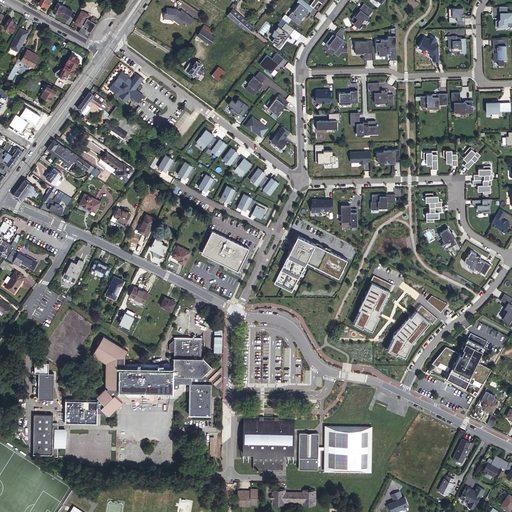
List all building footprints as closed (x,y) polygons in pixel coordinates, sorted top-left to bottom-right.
[(294,11),(292,11),(289,15),(299,23),(302,19),(303,20),(306,16),(305,15),(309,10),(311,11),(314,7),(311,5),(305,0),(298,0),(297,1),(300,3),(294,11)] [(314,0),(311,5),(314,7),(318,9),(324,0),(314,0)] [(62,15),(66,7),(62,5),(58,2),(53,10),(58,13),(59,13),(62,15)] [(374,9),(365,2),(360,8),(361,9),(358,13),(357,12),(352,19),(356,21),(354,23),(361,28),(365,24),(363,22),(366,18),(367,20),(370,16),(369,15),(374,9)] [(461,5),(457,5),(457,7),(449,8),(449,16),(453,16),(453,22),(457,22),(457,25),(465,25),(465,20),(464,20),(464,16),(465,16),(465,12),(464,11),(464,6),(461,6),(461,5)] [(511,12),(506,12),(506,6),(499,6),(499,20),(495,20),(495,26),(500,26),(500,28),(506,28),(506,26),(511,26),(511,21),(511,12)] [(181,22),(188,27),(194,19),(181,10),(180,11),(177,8),(167,7),(166,12),(165,11),(164,17),(170,18),(171,18),(173,18),(179,24),(181,22)] [(251,32),(256,26),(232,9),(227,16),(251,32)] [(84,25),(89,15),(82,11),(75,23),(82,27),(79,32),(85,35),(90,33),(97,22),(91,19),(87,27),(84,25)] [(13,21),(8,18),(3,27),(11,32),(16,24),(12,22),(13,21)] [(274,34),(271,38),(276,43),(275,43),(280,47),(284,41),(283,40),(289,33),(290,34),(295,28),(286,21),(282,27),(280,26),(277,30),(275,28),(273,33),(274,34)] [(215,37),(213,36),(211,35),(213,31),(204,25),(197,35),(210,44),(215,37)] [(389,35),(388,35),(388,38),(376,39),(376,49),(379,49),(379,55),(387,54),(387,52),(390,52),(391,59),(397,59),(396,35),(396,30),(396,27),(389,28),(389,35)] [(340,28),(336,34),(335,36),(333,35),(326,44),(335,52),(334,53),(338,56),(341,52),(348,52),(348,41),(344,39),(344,30),(340,28)] [(19,30),(9,49),(16,53),(27,34),(19,30)] [(430,39),(425,36),(419,47),(424,50),(425,48),(430,50),(429,52),(433,55),(433,61),(439,61),(439,46),(435,44),(438,39),(432,36),(430,39)] [(448,36),(449,47),(453,47),(453,50),(460,50),(460,52),(466,52),(466,38),(462,38),(462,37),(457,37),(457,36),(448,36)] [(509,38),(499,39),(500,45),(497,46),(497,51),(493,51),(493,60),(498,60),(498,65),(504,65),(504,58),(507,58),(506,47),(509,47),(509,38)] [(356,46),(356,54),(362,53),(362,52),(367,51),(367,52),(373,52),(373,40),(367,40),(367,41),(355,41),(355,46),(356,46)] [(36,56),(26,51),(20,62),(33,69),(38,59),(36,57),(36,56)] [(284,57),(277,52),(273,58),(268,54),(260,63),(271,72),(279,63),(284,57)] [(71,55),(65,65),(74,69),(76,66),(77,66),(79,61),(75,59),(76,58),(71,55)] [(197,60),(196,60),(192,65),(189,62),(184,70),(197,78),(204,69),(200,66),(202,64),(200,62),(200,61),(198,59),(197,60)] [(15,64),(5,83),(8,85),(19,66),(15,64)] [(74,69),(65,65),(59,76),(63,78),(64,77),(67,79),(69,76),(70,76),(74,69)] [(211,75),(218,81),(226,72),(218,66),(217,68),(216,69),(211,75)] [(262,81),(267,76),(260,70),(255,76),(255,75),(249,82),(250,83),(246,88),(254,94),(258,89),(259,86),(260,87),(263,82),(262,81)] [(128,78),(129,77),(129,76),(122,71),(117,78),(118,78),(115,82),(114,82),(109,88),(116,93),(117,92),(121,95),(120,96),(127,102),(130,96),(139,102),(144,95),(136,89),(144,79),(137,74),(132,80),(132,81),(128,78)] [(387,104),(393,104),(393,94),(388,94),(388,90),(379,91),(379,82),(370,83),(370,90),(374,90),(375,102),(387,101),(387,104)] [(50,102),(56,90),(47,85),(41,96),(50,102)] [(317,90),(316,91),(316,101),(317,103),(329,102),(334,102),(333,91),(329,92),(329,89),(324,90),(322,90),(321,90),(317,90)] [(15,96),(21,99),(25,93),(18,90),(15,96)] [(105,100),(91,90),(90,92),(94,95),(93,96),(103,104),(102,105),(101,104),(99,107),(102,109),(105,105),(105,100)] [(339,92),(340,103),(352,103),(352,101),(360,101),(359,90),(351,90),(351,91),(339,92)] [(94,95),(90,92),(89,91),(85,97),(99,107),(101,104),(102,105),(103,104),(93,96),(94,95)] [(474,110),(473,105),(473,103),(473,100),(465,100),(464,101),(461,102),(460,92),(451,92),(452,100),(454,100),(454,112),(460,111),(460,113),(466,113),(466,112),(472,112),(474,110)] [(285,104),(288,101),(279,93),(268,107),(278,114),(281,111),(280,110),(284,104),(285,104)] [(439,96),(436,96),(436,93),(432,93),(432,94),(427,95),(420,95),(416,96),(416,100),(421,100),(421,107),(427,106),(427,108),(439,108),(439,99),(448,99),(447,93),(439,93),(439,96)] [(97,113),(99,110),(98,109),(99,107),(85,97),(77,108),(84,114),(85,113),(88,109),(89,110),(92,112),(93,110),(97,113)] [(239,111),(241,112),(240,112),(243,115),(249,106),(241,100),(238,103),(236,101),(232,106),(235,108),(233,111),(237,114),(239,111)] [(26,112),(31,105),(25,101),(21,109),(20,108),(10,124),(21,131),(23,129),(27,121),(20,116),(23,110),(26,112)] [(486,102),(486,114),(500,113),(510,112),(509,102),(500,102),(500,101),(486,102)] [(116,124),(125,112),(124,111),(120,116),(114,112),(118,107),(116,105),(109,115),(107,118),(116,124)] [(109,115),(102,109),(99,107),(98,109),(99,110),(102,113),(107,118),(109,115)] [(120,116),(124,111),(118,107),(114,112),(120,116)] [(359,111),(350,112),(350,113),(351,125),(357,124),(357,131),(357,134),(364,134),(369,134),(377,133),(377,131),(377,125),(376,125),(376,120),(368,120),(368,122),(359,122),(359,113),(359,111)] [(132,136),(140,142),(148,129),(125,112),(116,124),(132,136)] [(340,112),(329,112),(329,119),(319,119),(319,122),(317,122),(316,122),(316,128),(326,127),(326,131),(333,130),(333,127),(337,127),(337,119),(340,119),(340,112)] [(107,118),(102,113),(100,116),(102,118),(98,123),(102,126),(103,124),(107,118)] [(267,128),(252,116),(246,124),(252,129),(253,128),(257,131),(257,130),(263,134),(267,128)] [(128,142),(132,136),(116,124),(107,118),(103,124),(128,142)] [(29,119),(27,121),(23,129),(34,136),(40,126),(29,119)] [(289,130),(282,125),(271,140),(281,147),(287,140),(283,137),(284,135),(285,136),(289,130)] [(214,133),(207,128),(197,141),(204,146),(206,144),(212,148),(210,151),(218,156),(227,143),(220,138),(219,139),(213,135),(214,133)] [(58,143),(54,139),(48,148),(52,151),(58,143)] [(6,143),(2,149),(7,152),(9,149),(11,146),(6,143)] [(66,148),(58,143),(52,151),(59,156),(66,148)] [(323,143),(315,144),(315,162),(324,161),(324,162),(331,162),(331,161),(335,161),(335,154),(333,154),(333,149),(324,150),(323,143)] [(466,154),(463,157),(467,161),(464,165),(468,168),(480,154),(476,151),(475,152),(469,146),(464,152),(466,154)] [(66,147),(66,148),(59,156),(66,161),(73,151),(66,147)] [(239,152),(231,147),(222,160),(229,165),(231,163),(236,167),(235,169),(242,175),(252,162),(244,157),(243,158),(238,154),(239,152)] [(18,159),(23,152),(17,148),(15,152),(12,151),(9,149),(7,152),(18,159)] [(400,161),(400,148),(395,148),(395,149),(383,149),(383,151),(376,151),(376,157),(378,157),(378,162),(387,161),(387,159),(389,159),(389,162),(395,162),(396,161),(400,161)] [(12,167),(18,159),(7,152),(2,149),(1,149),(0,150),(0,163),(1,162),(4,163),(5,164),(6,163),(12,167)] [(446,158),(446,161),(446,162),(452,162),(452,165),(457,165),(457,151),(452,151),(452,149),(443,149),(443,158),(446,158)] [(426,159),(426,164),(432,164),(432,169),(438,169),(437,150),(432,150),(432,151),(423,152),(424,159),(426,159)] [(79,156),(73,151),(66,161),(70,164),(73,160),(75,161),(79,156)] [(358,161),(360,161),(360,162),(370,162),(370,151),(349,151),(349,161),(358,161)] [(123,164),(107,153),(102,159),(118,171),(115,175),(126,182),(134,171),(124,163),(123,164)] [(172,159),(164,155),(158,166),(163,169),(164,167),(170,171),(175,162),(172,161),(172,159)] [(90,164),(81,157),(80,159),(80,160),(78,163),(87,170),(88,167),(90,164)] [(192,165),(184,161),(177,173),(185,178),(186,176),(189,178),(195,168),(191,166),(192,165)] [(483,168),(479,168),(478,168),(478,174),(473,174),(473,179),(491,179),(492,179),(492,173),(491,173),(490,165),(483,165),(483,168)] [(266,172),(258,167),(249,180),(256,186),(258,183),(264,187),(262,190),(270,195),(279,182),(272,177),(271,178),(265,174),(266,172)] [(62,174),(54,168),(49,174),(48,174),(46,176),(46,177),(46,178),(47,179),(54,184),(58,179),(62,174)] [(214,178),(206,174),(199,185),(206,190),(207,188),(210,190),(216,181),(213,179),(214,178)] [(25,179),(14,194),(14,196),(23,201),(34,186),(25,179)] [(472,185),(477,185),(477,190),(478,190),(482,190),(483,193),(490,192),(490,184),(491,184),(491,179),(473,179),(472,179),(472,185)] [(235,189),(227,185),(221,198),(229,202),(230,200),(233,201),(238,191),(235,190),(235,189)] [(51,197),(54,192),(52,191),(49,189),(43,199),(46,201),(45,202),(47,203),(51,197)] [(55,193),(54,192),(51,197),(53,199),(55,196),(56,196),(62,200),(64,195),(65,194),(59,191),(58,192),(56,191),(55,193)] [(426,193),(426,201),(428,201),(428,211),(426,211),(426,221),(434,221),(433,217),(438,217),(438,211),(442,211),(441,200),(438,201),(437,195),(433,195),(433,192),(426,193)] [(252,197),(243,193),(237,206),(246,210),(247,209),(253,211),(252,213),(260,217),(262,212),(265,213),(268,206),(251,198),(252,197)] [(394,193),(386,193),(386,195),(379,195),(379,194),(371,193),(372,202),(371,202),(371,209),(378,209),(377,207),(386,206),(386,201),(394,201),(394,193)] [(99,202),(84,194),(78,204),(82,206),(91,210),(95,212),(99,202)] [(182,201),(175,197),(172,203),(178,207),(182,201)] [(333,210),(333,198),(324,199),(324,198),(320,198),(320,200),(317,201),(317,199),(312,199),(312,205),(311,205),(311,212),(318,212),(318,211),(333,210)] [(472,205),(477,204),(477,210),(478,210),(482,210),(482,213),(490,212),(489,204),(491,204),(490,199),(472,199),(472,205)] [(350,208),(350,204),(341,204),(341,214),(339,214),(339,222),(341,222),(341,226),(346,226),(346,221),(350,221),(351,226),(357,226),(357,208),(350,208)] [(114,217),(112,216),(111,219),(116,222),(124,226),(130,214),(118,208),(117,211),(114,217)] [(506,212),(500,208),(491,223),(504,232),(507,227),(507,226),(509,222),(502,218),(506,212)] [(146,237),(155,220),(146,215),(137,232),(146,237)] [(455,253),(457,254),(462,245),(456,241),(453,237),(455,236),(452,231),(451,232),(448,227),(439,232),(442,237),(441,238),(444,242),(441,243),(445,249),(447,247),(449,251),(451,250),(453,254),(455,253)] [(249,247),(212,230),(201,252),(238,269),(249,247)] [(346,260),(297,235),(272,283),(291,293),(304,265),(338,279),(346,260)] [(162,243),(155,239),(150,249),(162,256),(166,248),(161,245),(162,243)] [(2,240),(0,242),(1,243),(0,244),(4,247),(10,251),(6,258),(0,255),(2,257),(4,258),(7,259),(10,254),(13,247),(2,240)] [(0,255),(6,258),(10,251),(4,247),(0,244),(1,243),(0,242),(0,255)] [(190,254),(177,247),(172,258),(180,263),(179,264),(184,266),(190,254)] [(467,256),(466,255),(465,257),(464,258),(464,259),(464,262),(469,265),(468,266),(473,269),(474,268),(485,274),(490,264),(484,260),(484,261),(481,259),(481,260),(479,259),(480,256),(477,254),(477,255),(475,254),(476,253),(471,250),(467,256)] [(28,268),(32,271),(33,269),(37,263),(25,257),(18,253),(13,262),(19,266),(21,263),(22,263),(28,267),(28,268)] [(73,284),(83,264),(77,261),(75,265),(70,263),(68,267),(67,267),(61,278),(73,284)] [(95,262),(91,270),(91,271),(90,273),(90,274),(95,276),(96,276),(97,274),(104,277),(108,269),(95,262)] [(4,287),(13,293),(19,285),(18,285),(23,277),(15,271),(10,278),(7,276),(4,281),(7,283),(4,287)] [(392,284),(373,275),(370,282),(371,283),(353,324),(372,332),(391,292),(389,291),(392,284)] [(114,300),(122,283),(113,279),(105,296),(114,300)] [(134,288),(129,297),(143,304),(147,295),(134,288)] [(433,293),(427,301),(441,311),(447,304),(433,293)] [(501,300),(506,303),(504,307),(505,307),(507,309),(502,317),(509,322),(511,317),(511,298),(504,293),(501,300)] [(10,306),(0,298),(0,310),(4,313),(10,306)] [(164,299),(160,307),(171,313),(175,304),(164,299)] [(437,318),(421,304),(410,317),(409,316),(392,336),(394,336),(393,337),(387,350),(405,359),(412,342),(430,322),(431,323),(437,318)] [(437,375),(472,394),(476,395),(477,392),(491,369),(479,362),(482,356),(480,355),(487,341),(471,333),(465,342),(464,341),(461,346),(464,348),(461,353),(446,346),(432,363),(426,372),(430,374),(437,375)] [(212,384),(201,383),(201,377),(203,377),(214,366),(207,359),(205,361),(202,361),(202,359),(202,338),(174,337),(174,339),(169,344),(169,352),(173,351),(173,369),(125,369),(125,355),(128,351),(104,336),(93,355),(107,363),(106,386),(109,388),(107,390),(106,389),(97,397),(100,399),(98,400),(66,400),(66,422),(98,423),(98,413),(101,413),(101,414),(106,414),(107,413),(109,415),(116,408),(116,406),(121,400),(120,399),(124,395),(128,398),(150,398),(154,394),(159,399),(174,399),(184,390),(187,392),(190,392),(190,415),(212,415),(212,384)] [(201,383),(212,384),(214,384),(218,388),(222,385),(222,358),(214,366),(203,377),(201,377),(201,383)] [(56,400),(57,375),(42,374),(41,400),(56,400)] [(184,390),(174,399),(159,399),(154,394),(150,398),(128,398),(124,395),(120,399),(121,400),(125,403),(175,404),(187,393),(187,392),(184,390)] [(484,403),(482,406),(486,408),(485,411),(488,412),(489,410),(493,412),(497,403),(495,402),(492,401),(487,398),(488,393),(485,391),(480,401),(484,403)] [(411,407),(376,392),(366,412),(403,422),(411,407)] [(493,426),(497,416),(491,414),(487,424),(493,426)] [(37,415),(36,454),(55,455),(55,452),(56,429),(56,425),(56,415),(37,415)] [(272,416),(272,418),(263,418),(263,416),(258,416),(258,418),(243,418),(242,453),(253,453),(253,469),(283,469),(283,453),(293,454),(294,419),(277,418),(277,416),(272,416)] [(369,471),(369,426),(324,426),(324,447),(324,450),(324,470),(369,471)] [(61,429),(56,429),(55,452),(61,452),(61,448),(68,448),(69,433),(61,432),(61,430),(61,429)] [(318,433),(300,433),(298,468),(317,469),(317,466),(317,447),(318,433)] [(466,448),(469,443),(461,439),(452,458),(461,463),(468,449),(466,448)] [(501,477),(508,463),(501,459),(498,464),(497,463),(499,460),(494,457),(492,460),(488,458),(486,462),(485,462),(484,464),(486,465),(484,469),(484,471),(485,471),(484,474),(484,476),(488,478),(490,477),(491,475),(492,475),(494,474),(495,474),(501,477)] [(451,483),(453,479),(446,475),(444,479),(443,478),(437,490),(445,494),(447,494),(448,491),(448,490),(450,487),(452,483),(451,483)] [(473,507),(479,497),(480,497),(484,490),(476,486),(474,491),(473,493),(471,492),(470,489),(465,486),(462,492),(464,493),(461,499),(468,503),(467,504),(468,506),(471,508),(473,507)] [(238,505),(251,505),(251,504),(258,504),(258,488),(250,488),(250,491),(238,490),(238,505)] [(303,491),(300,491),(285,491),(285,489),(273,488),(273,494),(270,494),(270,498),(273,498),(273,503),(285,504),(285,501),(302,502),(302,504),(315,504),(315,489),(303,489),(303,491)] [(393,502),(385,505),(388,511),(398,511),(409,507),(405,497),(402,498),(399,490),(390,494),(393,502)] [(511,504),(511,496),(508,494),(500,505),(508,511),(511,507),(511,504)]
